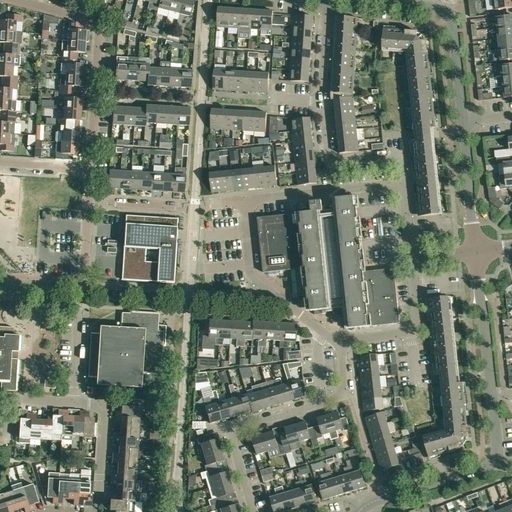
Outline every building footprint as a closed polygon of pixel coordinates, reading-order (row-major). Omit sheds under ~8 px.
[(158,8),(169,11),(171,0),(160,0),(159,5),(158,8)] [(182,0),(171,0),(169,11),(179,14),(182,0)] [(182,0),(179,14),(190,17),(194,0),(182,0)] [(511,7),(511,6),(511,0),(492,0),(494,10),(511,7)] [(228,28),(229,9),(218,8),(217,27),(228,28)] [(228,28),(239,28),(240,9),(229,9),(228,28)] [(240,9),(239,28),(250,29),(251,10),(240,9)] [(250,29),(261,30),(262,11),(251,10),(250,29)] [(272,31),(273,14),(273,11),(262,11),(261,30),(260,35),(271,35),(271,31),(272,31)] [(21,16),(9,15),(8,21),(0,20),(0,31),(15,32),(16,21),(21,22),(21,16)] [(294,15),(293,27),(312,28),(313,17),(294,15)] [(511,26),(511,15),(487,18),(488,21),(496,20),(497,28),(511,26)] [(351,97),(351,94),(353,94),(358,18),(338,17),(334,92),(331,92),(331,96),(331,100),(334,100),(334,98),(351,97)] [(63,33),(68,34),(68,41),(85,42),(88,42),(89,31),(81,31),(81,26),(77,26),(77,23),(69,23),(68,27),(63,26),(63,33)] [(511,37),(511,26),(497,28),(498,37),(494,37),(495,39),(511,37)] [(311,39),(312,28),(293,27),(292,37),(311,39)] [(383,29),(382,48),(408,50),(416,123),(416,129),(417,140),(412,140),(413,152),(414,162),(417,184),(418,194),(420,216),(439,214),(431,139),(430,128),(435,128),(434,116),(433,106),(432,95),(431,84),(430,74),(429,63),(426,40),(424,41),(420,41),(416,37),(417,34),(417,31),(395,30),(383,29)] [(0,42),(7,43),(7,49),(19,50),(20,44),(21,33),(15,32),(0,31),(0,42)] [(292,37),(292,48),(311,50),(311,39),(292,37)] [(511,48),(511,37),(495,39),(495,42),(498,42),(499,50),(511,48)] [(62,51),(61,58),(74,58),(74,52),(84,53),(85,42),(68,41),(62,41),(62,51)] [(310,60),(311,50),(292,48),(291,59),(310,60)] [(494,62),(497,61),(511,59),(511,48),(499,50),(493,51),(494,62)] [(19,56),(19,50),(7,49),(6,55),(0,54),(0,65),(13,66),(19,67),(20,56),(19,56)] [(115,80),(126,81),(127,63),(127,58),(116,57),(115,80)] [(60,74),(65,75),(83,76),(84,65),(73,64),(74,58),(61,58),(61,64),(60,74)] [(310,60),(291,59),(290,70),(309,71),(310,60)] [(137,81),(138,64),(127,63),(126,81),(137,81)] [(180,88),(181,70),(181,64),(170,63),(170,69),(169,87),(180,88)] [(137,81),(147,82),(148,82),(149,68),(149,65),(138,64),(137,81)] [(495,69),(496,77),(502,76),(511,75),(511,64),(497,66),(498,68),(495,69)] [(0,76),(5,77),(4,83),(17,84),(17,78),(12,77),(13,66),(0,65),(0,76)] [(148,82),(147,82),(147,86),(158,86),(159,69),(149,68),(148,82)] [(158,86),(169,87),(170,69),(159,69),(158,86)] [(181,70),(180,88),(191,88),(192,71),(181,70)] [(213,90),(224,90),(225,71),(214,70),(213,90)] [(309,82),(309,71),(290,70),(289,81),(309,82)] [(235,91),(236,72),(225,71),(224,90),(235,91)] [(236,72),(235,91),(246,92),(247,73),(236,72)] [(246,92),(257,92),(258,73),(247,73),(246,92)] [(258,73),(257,92),(268,93),(269,74),(258,73)] [(82,87),(83,76),(65,75),(60,74),(59,91),(72,92),(72,86),(82,87)] [(500,87),(511,86),(511,75),(502,76),(496,77),(489,78),(491,88),(497,88),(500,87)] [(0,99),(11,100),(11,89),(17,90),(17,84),(4,83),(4,89),(0,88),(0,99)] [(503,90),(504,98),(511,97),(511,86),(500,87),(500,90),(503,90)] [(72,92),(59,91),(59,98),(64,98),(63,109),(81,110),(82,99),(71,98),(72,92)] [(335,110),(354,108),(353,97),(351,97),(334,98),(334,100),(335,110)] [(16,101),(11,100),(0,99),(0,110),(3,111),(2,117),(15,118),(16,101)] [(146,106),(145,109),(146,109),(145,123),(156,124),(157,106),(146,106)] [(166,124),(168,107),(157,106),(156,124),(166,124)] [(123,125),(124,108),(113,107),(112,125),(123,125)] [(166,124),(177,125),(178,108),(168,107),(166,124)] [(123,125),(134,126),(135,108),(124,108),(123,125)] [(135,108),(134,126),(145,127),(145,123),(146,109),(145,109),(135,108)] [(178,108),(177,125),(188,126),(189,108),(178,108)] [(335,110),(336,121),(355,119),(354,108),(335,110)] [(57,119),(57,125),(70,126),(70,120),(80,121),(81,110),(63,109),(63,120),(57,119)] [(223,110),(212,110),(211,129),(222,130),(223,110)] [(222,130),(233,130),(234,111),(223,110),(222,130)] [(234,111),(233,130),(243,131),(245,112),(234,111)] [(243,131),(254,132),(256,112),(245,112),(243,131)] [(265,132),(267,113),(256,112),(254,132),(265,132)] [(0,122),(0,133),(9,134),(14,134),(15,118),(2,117),(2,123),(0,122)] [(291,120),(292,131),(311,129),(310,118),(291,120)] [(355,119),(336,121),(337,132),(356,130),(355,119)] [(69,132),(70,126),(57,125),(56,142),(61,143),(79,144),(79,133),(69,132)] [(292,131),(293,142),(312,140),(311,129),(292,131)] [(337,132),(338,143),(357,140),(356,130),(337,132)] [(8,145),(9,134),(0,133),(0,144),(1,145),(0,151),(13,152),(13,145),(8,145)] [(511,137),(508,138),(510,150),(509,150),(509,152),(503,153),(504,157),(510,156),(511,155),(511,137)] [(224,139),(224,146),(232,147),(233,139),(224,139)] [(314,151),(312,140),(293,142),(294,153),(314,151)] [(339,154),(359,152),(357,140),(338,143),(339,154)] [(78,155),(79,144),(61,143),(56,142),(55,153),(78,155)] [(209,152),(209,160),(217,159),(217,151),(209,152)] [(294,153),(296,164),(315,162),(314,151),(294,153)] [(511,162),(510,156),(504,157),(496,158),(497,164),(498,164),(499,175),(511,174),(511,162)] [(316,172),(315,162),(296,164),(297,174),(316,172)] [(119,189),(130,190),(131,172),(125,172),(126,166),(121,166),(120,171),(119,189)] [(275,167),(264,168),(266,187),(277,186),(275,167)] [(255,188),(266,187),(264,168),(253,169),(255,188)] [(242,170),(244,189),(255,188),(253,169),(242,170)] [(234,190),(244,189),(242,170),(232,171),(234,190)] [(108,188),(119,189),(120,171),(109,171),(108,188)] [(221,172),(223,191),(234,190),(232,171),(221,172)] [(131,172),(130,190),(141,190),(142,173),(131,172)] [(212,193),(223,191),(221,172),(210,174),(212,193)] [(316,172),(297,174),(298,186),(317,184),(316,172)] [(153,174),(142,173),(141,190),(151,191),(153,174)] [(162,192),(163,174),(153,174),(151,191),(162,192)] [(162,192),(173,192),(174,175),(163,174),(162,192)] [(511,174),(499,175),(500,189),(506,189),(506,186),(511,185),(511,174)] [(185,176),(174,175),(173,192),(184,193),(185,176)] [(344,318),(345,329),(400,323),(397,303),(394,269),(361,272),(359,251),(359,246),(358,241),(353,197),(334,199),(335,210),(323,211),(321,201),(318,201),(310,202),(311,212),(257,218),(263,273),(295,269),(299,301),(309,300),(310,311),(315,311),(315,315),(325,314),(326,313),(327,312),(327,309),(331,309),(332,309),(332,312),(336,315),(341,319),(344,318)] [(495,197),(489,198),(490,202),(499,209),(504,204),(495,197)] [(173,283),(177,219),(126,216),(122,280),(173,283)] [(429,299),(437,375),(442,375),(448,432),(423,439),(429,457),(449,451),(450,451),(469,446),(467,426),(462,383),(457,383),(448,297),(429,299)] [(121,313),(120,329),(115,328),(100,327),(99,334),(92,334),(92,333),(91,333),(88,377),(88,378),(96,378),(96,385),(97,385),(141,387),(141,386),(141,383),(142,374),(157,375),(158,370),(160,370),(162,346),(163,334),(166,334),(166,326),(157,325),(158,314),(159,313),(129,311),(129,314),(121,313)] [(214,351),(214,345),(218,345),(220,321),(209,320),(208,338),(202,337),(201,350),(214,351)] [(220,321),(218,345),(223,346),(223,339),(230,339),(231,321),(220,321)] [(241,322),(231,321),(230,339),(236,339),(236,347),(240,347),(241,322)] [(241,322),(240,347),(244,347),(245,340),(251,340),(252,322),(252,321),(252,323),(241,322)] [(263,322),(252,322),(251,340),(251,339),(258,339),(257,353),(261,353),(261,352),(263,322)] [(266,340),(273,340),(274,323),(263,322),(261,352),(263,352),(266,347),(266,340)] [(285,323),(274,323),(273,340),(279,341),(279,348),(283,348),(285,323)] [(296,324),(285,323),(283,348),(287,348),(288,341),(295,342),(296,324)] [(0,382),(1,382),(0,390),(17,391),(19,359),(11,359),(11,352),(19,353),(20,336),(13,336),(13,328),(0,326),(0,382)] [(300,359),(300,352),(288,353),(289,360),(300,359)] [(358,357),(360,368),(379,366),(377,355),(358,357)] [(207,359),(207,368),(217,367),(218,360),(207,359)] [(292,382),(290,375),(286,364),(282,364),(286,376),(293,400),(303,397),(298,380),(292,382)] [(379,366),(360,368),(361,379),(380,377),(379,366)] [(252,376),(249,367),(238,369),(242,379),(252,376)] [(206,372),(195,373),(195,390),(211,389),(206,372)] [(293,400),(286,376),(288,383),(281,385),(279,378),(275,379),(283,403),(293,400)] [(361,379),(362,389),(381,387),(380,377),(361,379)] [(272,406),(283,403),(275,379),(272,381),(274,388),(267,389),(272,406)] [(55,381),(45,381),(44,388),(55,389),(55,381)] [(262,409),(272,406),(267,389),(261,391),(259,384),(255,386),(262,409)] [(232,399),(225,400),(230,417),(241,414),(234,390),(232,385),(228,386),(232,399)] [(251,412),(262,409),(255,386),(251,387),(253,394),(247,395),(246,394),(251,412)] [(362,389),(363,400),(382,398),(381,387),(362,389)] [(251,412),(246,394),(240,396),(238,389),(234,390),(241,414),(251,411),(251,412)] [(220,420),(230,417),(225,400),(219,402),(216,391),(212,392),(213,397),(220,420)] [(209,423),(220,420),(213,397),(209,398),(211,405),(204,407),(209,423)] [(382,398),(363,400),(364,411),(383,409),(382,398)] [(116,411),(115,416),(140,418),(141,407),(143,408),(144,400),(139,400),(139,407),(122,406),(121,412),(116,411)] [(151,406),(150,416),(159,417),(160,407),(151,406)] [(51,435),(61,435),(63,411),(58,410),(58,416),(52,416),(52,419),(51,435)] [(72,441),(72,436),(73,417),(68,416),(68,411),(63,411),(61,435),(61,441),(72,441)] [(82,437),(84,412),(79,412),(79,417),(73,417),(72,436),(82,437)] [(84,412),(82,437),(93,438),(94,418),(89,418),(89,412),(84,412)] [(338,412),(328,415),(335,439),(336,439),(339,438),(337,431),(343,429),(344,431),(350,430),(346,417),(341,419),(338,412)] [(365,418),(368,429),(387,423),(384,412),(365,418)] [(29,443),(30,439),(31,414),(26,414),(26,420),(20,419),(20,422),(16,422),(15,436),(19,436),(19,442),(29,443)] [(40,440),(41,423),(41,421),(36,420),(36,414),(31,414),(30,439),(40,440)] [(47,415),(47,421),(41,421),(41,423),(40,440),(51,440),(51,435),(52,419),(52,416),(47,415)] [(335,439),(328,415),(317,418),(319,426),(314,427),(317,439),(323,437),(323,435),(329,433),(331,440),(335,439)] [(121,422),(120,427),(123,427),(139,428),(140,418),(115,416),(115,421),(121,422)] [(300,442),(311,439),(313,447),(319,445),(317,439),(314,427),(308,429),(306,422),(295,425),(300,442)] [(390,434),(387,423),(368,429),(372,439),(390,434)] [(287,435),(281,437),(286,454),(292,452),(291,450),(302,447),(300,442),(295,425),(285,428),(287,435)] [(114,437),(139,439),(139,428),(123,427),(120,427),(120,433),(114,432),(114,437)] [(416,437),(413,429),(413,427),(407,428),(410,439),(416,437)] [(150,429),(149,440),(153,440),(160,441),(161,441),(161,430),(159,430),(152,429),(150,429)] [(275,439),(273,432),(263,435),(268,452),(278,448),(280,456),(286,454),(281,437),(275,439)] [(375,449),(393,444),(398,442),(397,439),(392,440),(390,434),(372,439),(375,449)] [(208,435),(196,439),(198,445),(200,444),(203,455),(220,450),(217,439),(210,441),(208,435)] [(268,452),(263,435),(252,438),(257,455),(268,452)] [(119,448),(122,448),(138,449),(139,439),(114,437),(114,442),(119,443),(119,448)] [(375,449),(378,460),(396,454),(393,444),(375,449)] [(122,448),(119,448),(119,454),(113,453),(113,458),(137,460),(142,460),(143,450),(138,449),(122,448)] [(220,450),(203,455),(206,465),(204,466),(206,472),(218,468),(216,462),(223,460),(220,450)] [(414,469),(425,466),(421,453),(410,457),(414,469)] [(399,465),(396,454),(378,460),(381,471),(399,465)] [(137,460),(113,458),(112,463),(118,463),(118,469),(120,469),(137,470),(137,460)] [(360,471),(354,473),(349,458),(345,459),(347,467),(355,491),(365,488),(360,471)] [(260,471),(262,477),(274,473),(272,467),(260,471)] [(339,477),(344,494),(355,491),(347,467),(343,468),(346,475),(340,477),(339,477)] [(205,479),(208,489),(230,482),(227,472),(220,474),(218,468),(206,472),(200,473),(201,477),(204,479),(205,479)] [(112,474),(111,479),(136,481),(137,470),(120,469),(118,469),(117,475),(112,474)] [(334,497),(344,494),(339,477),(333,479),(331,472),(327,473),(334,497)] [(47,498),(52,498),(52,504),(56,504),(57,504),(59,479),(59,473),(48,473),(48,479),(47,495),(47,498)] [(59,473),(59,479),(57,504),(62,504),(63,496),(68,496),(69,480),(70,474),(59,473)] [(262,477),(264,483),(276,479),(274,473),(262,477)] [(334,497),(327,473),(323,474),(325,481),(318,483),(323,500),(334,497)] [(70,474),(69,480),(68,496),(74,497),(73,505),(78,505),(80,481),(80,475),(70,474)] [(80,505),(83,506),(83,500),(89,501),(89,497),(90,481),(91,476),(80,475),(80,481),(78,505),(80,505)] [(117,485),(116,490),(119,490),(135,491),(140,492),(141,481),(136,481),(111,479),(111,484),(117,485)] [(299,481),(306,505),(317,502),(312,485),(305,487),(303,480),(299,481)] [(306,505),(299,481),(295,483),(297,490),(291,491),(296,508),(306,505)] [(210,506),(215,504),(228,501),(226,495),(233,493),(230,482),(208,489),(212,499),(208,500),(210,506)] [(33,484),(22,488),(30,511),(35,510),(33,504),(38,503),(33,484)] [(296,508),(291,491),(285,493),(282,486),(279,488),(286,511),(296,508)] [(25,511),(27,511),(30,511),(22,488),(12,491),(18,509),(24,508),(25,511)] [(283,511),(286,511),(279,488),(278,488),(276,489),(275,489),(277,496),(270,498),(274,511),(283,511)] [(110,495),(110,500),(113,500),(129,501),(129,502),(135,502),(135,491),(119,490),(116,490),(116,496),(110,495)] [(12,491),(2,494),(8,511),(13,511),(18,509),(12,491)] [(0,494),(0,511),(8,511),(2,494),(0,494)] [(129,501),(113,500),(110,500),(110,506),(104,505),(104,510),(128,511),(134,511),(135,502),(129,502),(129,501)] [(484,511),(484,510),(482,506),(479,500),(476,501),(478,507),(472,509),(472,511),(484,511)] [(228,501),(215,504),(210,506),(212,511),(215,510),(215,511),(238,511),(236,504),(229,506),(228,501)] [(501,510),(496,511),(507,511),(504,503),(499,504),(501,510)]
